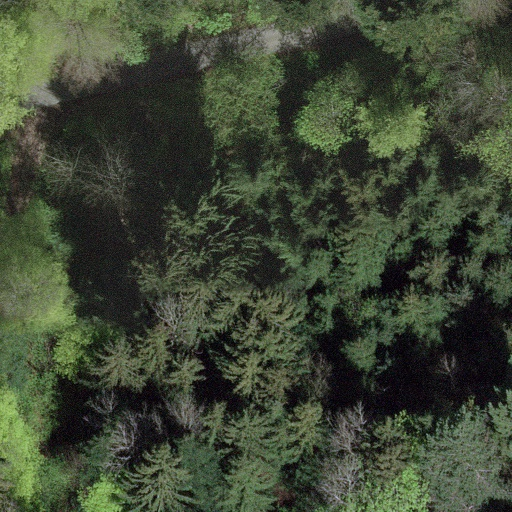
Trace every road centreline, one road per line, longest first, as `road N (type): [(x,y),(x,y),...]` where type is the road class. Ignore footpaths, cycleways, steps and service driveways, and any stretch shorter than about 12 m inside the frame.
road 1 (unclassified): [(0,108),(411,0)]
road 2 (track): [(0,256),(24,175),(38,0)]
